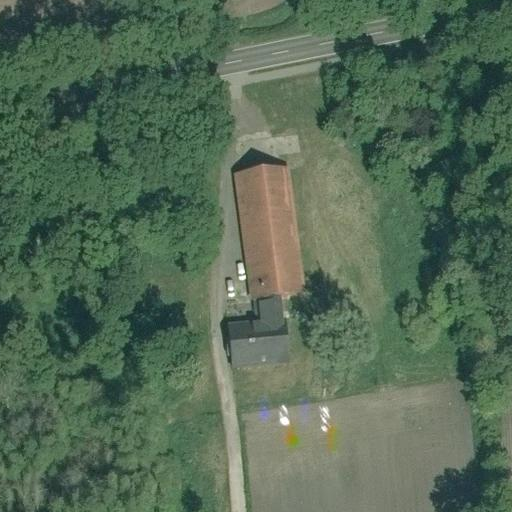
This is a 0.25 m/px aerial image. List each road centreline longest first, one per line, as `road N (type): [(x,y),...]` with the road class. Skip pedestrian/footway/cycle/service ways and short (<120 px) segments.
road 1 (tertiary): [(0,110),(511,7)]
road 2 (track): [(241,511),(219,316),(235,62)]
